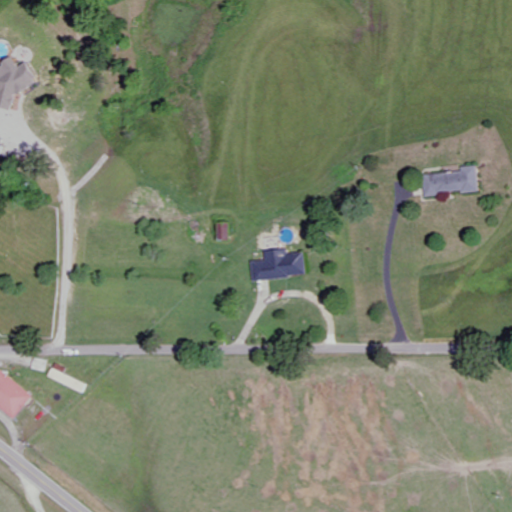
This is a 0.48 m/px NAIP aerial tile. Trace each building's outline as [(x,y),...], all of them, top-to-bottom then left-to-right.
[(0,92),(11,111),(22,105),(19,98),(44,83),(32,64),(24,68),(18,59),(0,69),(0,92)] [(486,191),(483,166),(467,168),(468,171),(427,176),(430,198),(486,191)] [(223,241),(235,241),(236,223),(223,223),(223,241)] [(271,252),(272,261),(258,262),(260,282),(313,276),(311,253),(294,255),(294,250),(271,252)] [(65,367),(58,365),(53,379),(88,392),(92,383),(63,373),(65,367)] [(37,397),(4,370),(0,375),(0,405),(18,420),(37,397)]
